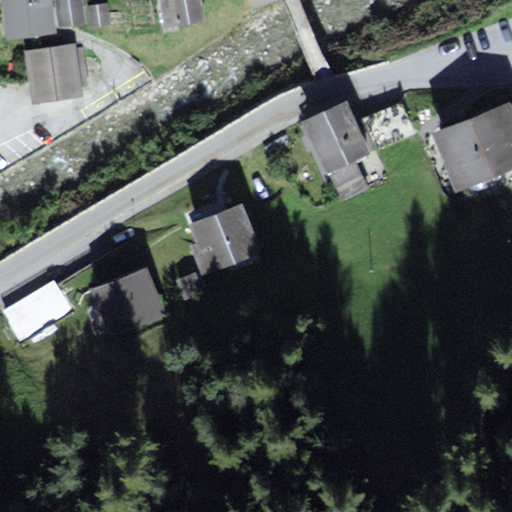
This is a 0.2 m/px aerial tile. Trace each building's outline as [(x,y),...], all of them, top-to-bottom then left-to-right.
[(7,0),(12,36),(53,31),(48,0),(7,0)] [(80,19),(76,0),(58,0),(62,22),(80,19)] [(201,0),(162,0),(167,24),(204,17),(201,0)] [(103,3),(86,4),(86,23),(104,23),(103,3)] [(73,49),(29,55),(35,100),(79,94),(73,49)] [(369,151),(346,104),(303,125),(335,191),(356,181),(346,162),(369,151)] [(400,106),(367,119),(378,146),(411,132),(400,106)] [(511,113),(500,119),(496,110),(435,137),(457,187),(479,177),(483,186),(511,173),(511,113)] [(260,252),(240,205),(184,228),(204,275),(260,252)] [(163,314),(144,269),(91,292),(110,336),(163,314)] [(65,311),(47,285),(9,310),(26,336),(65,311)]
